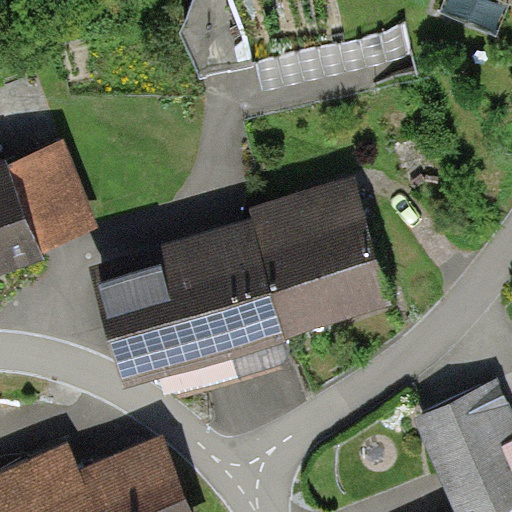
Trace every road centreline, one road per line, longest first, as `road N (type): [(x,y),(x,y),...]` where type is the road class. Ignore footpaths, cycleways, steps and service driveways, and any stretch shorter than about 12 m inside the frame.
road 1 (residential): [(248,477),(432,340),(511,250)]
road 2 (residential): [(248,477),(131,391),(0,353)]
